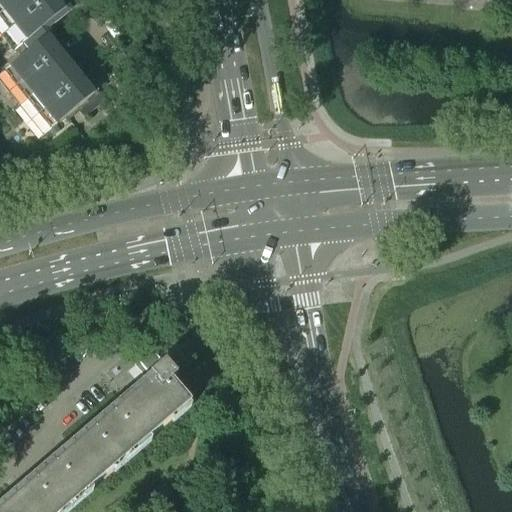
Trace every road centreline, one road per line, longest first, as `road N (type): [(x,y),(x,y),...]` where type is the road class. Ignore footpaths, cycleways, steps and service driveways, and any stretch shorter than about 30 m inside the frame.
road 1 (residential): [(0,477),(55,431),(60,394),(156,309),(180,315),(246,392),(286,511)]
road 2 (unclassified): [(258,231),(301,417),(319,466),(339,488)]
road 3 (unclassified): [(339,488),(295,226)]
road 4 (secondary): [(0,290),(167,245),(258,231)]
road 5 (secondary): [(250,189),(0,240)]
road 6 (secondary): [(511,167),(290,182)]
road 7 (secondary): [(295,226),(511,218)]
road 8 (tertiary): [(217,0),(250,189)]
road 9 (tertiary): [(290,182),(256,0)]
